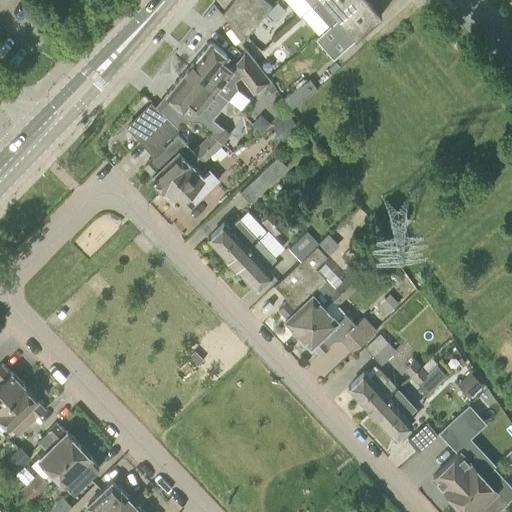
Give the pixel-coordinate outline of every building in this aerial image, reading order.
[(245,0),(232,0),(230,4),(254,25),(263,15),(245,0)] [(245,0),(263,15),(271,6),(264,0),(245,0)] [(330,24),(338,17),(357,0),(317,0),(313,4),(330,24)] [(365,0),(357,0),(338,17),(356,37),(380,16),(365,0)] [(254,25),(230,4),(222,12),(242,40),(254,25)] [(228,55),(210,40),(189,67),(216,89),(233,69),(223,61),(228,55)] [(270,77),(247,49),(234,64),(254,90),(270,77)] [(228,99),(216,89),(189,67),(167,93),(156,104),(176,125),(183,118),(199,119),(212,132),(222,142),(223,142),(231,133),(213,117),(228,99)] [(278,87),(270,77),(264,82),(272,92),(278,87)] [(311,77),(284,96),(291,107),(318,88),(311,77)] [(178,127),(176,125),(156,104),(155,102),(130,126),(153,151),(178,127)] [(261,114),(252,123),(261,132),(270,122),(261,114)] [(283,139),(300,127),(290,114),(273,126),(283,139)] [(222,142),(212,132),(202,141),(212,151),(222,142)] [(193,149),(193,148),(178,133),(143,165),(152,174),(151,175),(164,188),(192,161),(198,155),(193,149)] [(212,151),(202,141),(194,149),(193,148),(193,149),(198,155),(203,160),(212,151)] [(251,201),(288,166),(277,155),(240,191),(251,201)] [(192,161),(164,188),(177,202),(185,210),(219,178),(209,167),(204,173),(192,161)] [(53,174),(40,186),(48,195),(62,183),(53,174)] [(322,175),(317,188),(330,193),(335,180),(322,175)] [(266,215),(273,222),(283,213),(276,206),(266,215)] [(289,220),(283,213),(273,222),(279,229),(289,220)] [(232,262),(257,239),(238,219),(230,227),(225,221),(209,236),(232,262)] [(301,260),(318,244),(320,242),(308,230),(289,247),(301,260)] [(275,258),(257,239),(232,262),(255,287),(272,271),(267,266),(275,258)] [(324,306),(334,298),(329,292),(334,287),(316,267),(328,255),(318,244),(301,260),(280,280),(294,294),(278,309),(286,317),(285,318),(298,332),(324,306)] [(399,281),(405,275),(398,267),(391,273),(399,281)] [(347,275),(338,284),(348,295),(357,286),(347,275)] [(348,295),(338,284),(334,287),(329,292),(334,298),(338,303),(348,295)] [(390,311),(399,302),(390,293),(381,302),(390,311)] [(324,306),(298,332),(310,345),(311,344),(319,353),(335,338),(340,338),(352,351),(375,329),(363,316),(355,324),(345,313),(337,320),(324,306)] [(382,364),(397,350),(381,333),(365,347),(382,364)] [(404,368),(411,375),(423,365),(416,357),(404,368)] [(432,357),(423,365),(411,375),(417,382),(419,381),(424,386),(443,368),(432,357)] [(466,362),(462,357),(457,360),(461,365),(466,362)] [(0,407),(24,385),(11,371),(10,372),(2,364),(0,365),(0,407)] [(370,409),(396,386),(379,368),(370,376),(365,371),(349,386),(370,409)] [(457,384),(469,396),(482,384),(470,372),(457,384)] [(18,433),(44,408),(36,400),(37,399),(24,385),(0,407),(0,415),(10,426),(11,426),(18,433)] [(414,406),(396,386),(370,409),(395,435),(411,420),(405,414),(414,406)] [(469,436),(484,422),(468,405),(438,433),(454,450),(469,436)] [(438,432),(427,420),(422,424),(407,439),(415,447),(418,450),(438,432)] [(49,471),(79,443),(66,429),(65,431),(57,422),(35,443),(44,452),(37,458),(49,471)] [(79,443),(49,471),(63,486),(65,484),(72,492),(99,467),(91,458),(92,457),(79,443)] [(15,473),(25,463),(32,457),(20,445),(3,460),(15,473)] [(433,478),(456,502),(481,478),(458,454),(433,478)] [(511,485),(494,466),(481,478),(456,502),(465,511),(493,511),(511,494),(511,485)] [(39,471),(29,480),(40,491),(49,482),(39,471)] [(40,491),(29,480),(20,489),(31,500),(40,491)] [(122,511),(134,501),(121,487),(120,488),(112,480),(86,505),(92,511),(122,511)] [(64,511),(71,505),(63,496),(46,511),(64,511)] [(144,511),(134,501),(122,511),(144,511)]
